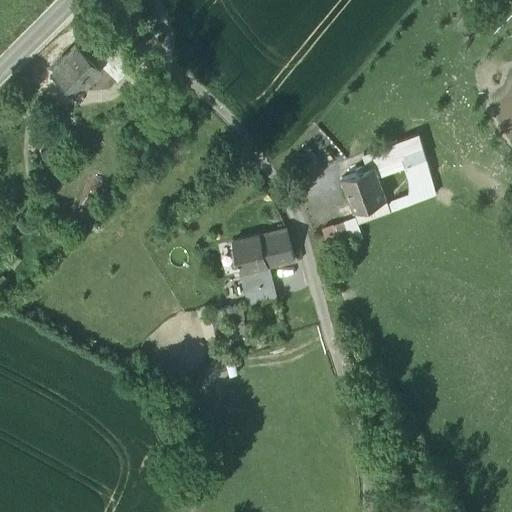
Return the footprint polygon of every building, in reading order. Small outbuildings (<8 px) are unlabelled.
[(116,46),(98,31),(80,50),(98,66),(100,64),(116,46)] [(75,45),(51,70),(73,91),(98,66),(80,50),(75,45)] [(136,59),(117,46),(116,46),(100,64),(118,80),(136,59)] [(419,137),(364,156),(369,169),(374,167),(375,170),(382,167),(381,164),(403,156),(406,167),(410,183),(410,197),(388,205),(386,201),(355,213),(359,224),(435,196),(419,137)] [(369,169),(342,179),(355,213),(386,201),(387,201),(375,170),(374,167),(369,169)] [(356,218),(344,222),(344,223),(350,239),(351,243),(363,239),(356,218)] [(350,239),(344,223),(344,222),(334,226),(340,242),(350,239)] [(340,242),(334,226),(324,229),(331,248),(341,244),(340,242)] [(287,230),(233,243),(245,291),(273,285),(268,266),(295,260),(287,230)] [(273,285),(245,291),(248,302),(276,296),(273,285)] [(215,311),(222,337),(251,330),(244,304),(215,311)]
